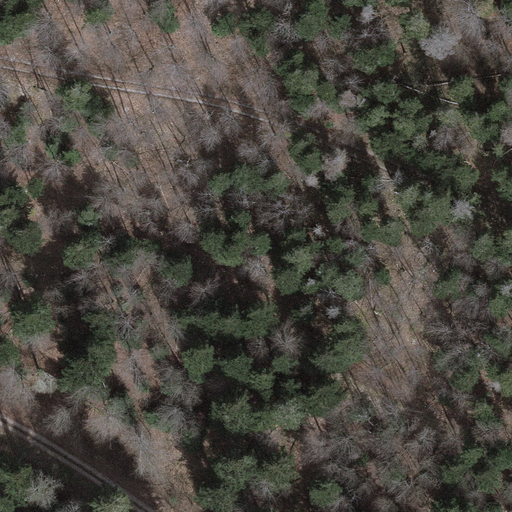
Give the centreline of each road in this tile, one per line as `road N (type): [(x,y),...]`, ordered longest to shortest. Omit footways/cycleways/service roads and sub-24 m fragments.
road 1 (track): [(0,167),(94,206),(354,369),(511,444)]
road 2 (track): [(0,62),(210,97),(511,216)]
road 3 (track): [(133,511),(0,422)]
